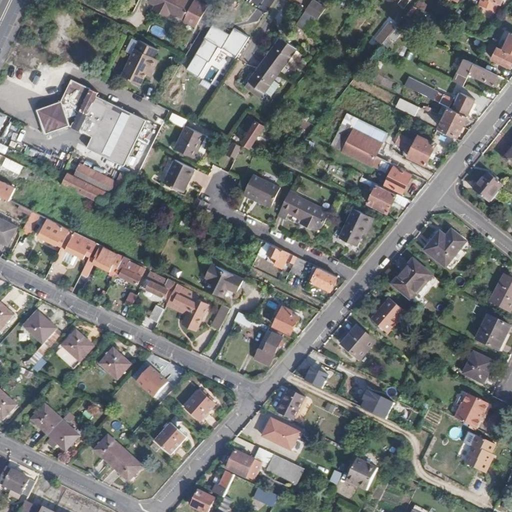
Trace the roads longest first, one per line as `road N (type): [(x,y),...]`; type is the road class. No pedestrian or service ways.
road 1 (residential): [(0,268),(259,396)]
road 2 (residential): [(259,396),(436,189)]
road 3 (residential): [(156,511),(259,396)]
road 4 (residential): [(0,442),(136,511)]
road 5 (residential): [(436,189),(511,95)]
